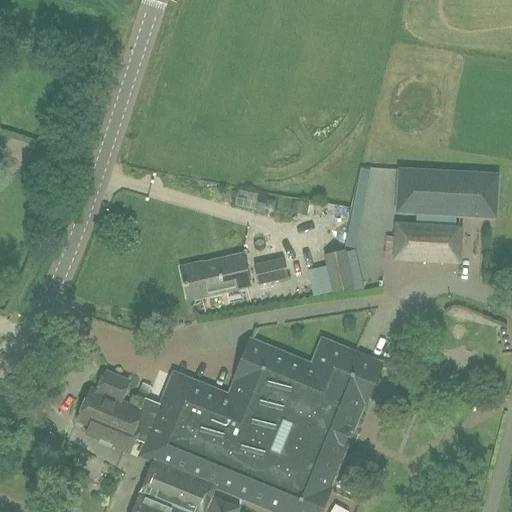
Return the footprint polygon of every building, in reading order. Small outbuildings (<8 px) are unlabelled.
[(397,212),(459,216),(484,217),(496,218),(498,176),(400,170),(397,212)] [(393,253),(393,254),(461,258),(462,226),(459,225),(395,222),(393,253)] [(334,292),(353,287),(344,251),(326,256),(334,292)] [(188,301),(250,286),(243,255),(202,264),(202,263),(180,268),(188,301)] [(258,286),(288,279),(283,259),(254,265),(258,286)] [(313,290),(320,289),(317,266),(309,268),(313,290)] [(106,372),(98,392),(91,389),(77,421),(90,426),(87,434),(130,453),(136,439),(149,444),(144,455),(154,459),(132,511),(238,511),(240,509),(213,498),(218,486),(282,511),(320,511),(329,491),(326,490),(345,444),(344,443),(349,430),(350,430),(363,399),(366,401),(380,367),(325,344),(314,370),(251,344),(237,378),(240,379),(231,401),(176,378),(162,414),(144,407),(142,411),(121,402),(129,382),(106,372)] [(76,456),(71,465),(77,468),(81,459),(76,456)]
